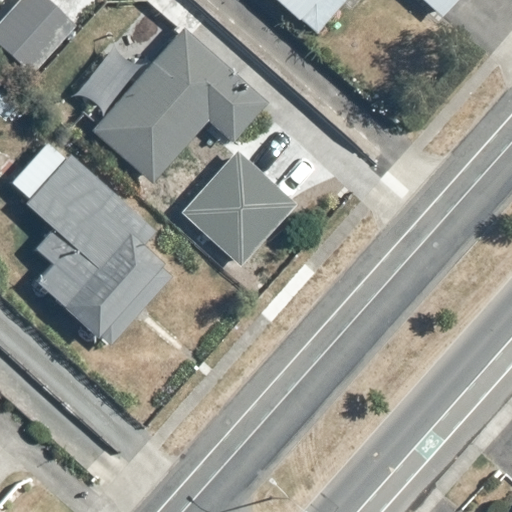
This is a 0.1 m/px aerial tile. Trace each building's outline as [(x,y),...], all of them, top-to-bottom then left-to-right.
[(156,0),(66,0),(120,44),(156,0)] [(273,0),(313,36),(345,0),(273,0)] [(422,0),(443,18),(458,0),(422,0)] [(178,35),(89,135),(149,191),(204,129),(230,149),(263,110),(178,35)] [(155,236),(69,157),(22,207),(53,235),(35,254),(52,272),(37,289),(107,356),(173,280),(141,252),(155,236)]
